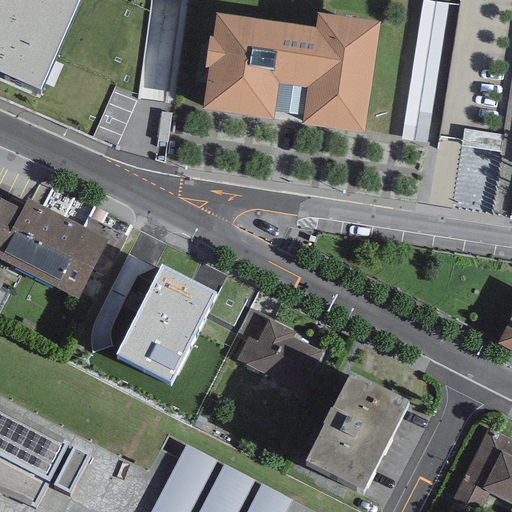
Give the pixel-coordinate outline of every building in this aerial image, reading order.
[(81,0),(0,0),(0,76),(42,94),(81,0)] [(423,5),(406,146),(431,149),(442,63),(443,63),(450,9),(423,5)] [(314,30),(216,15),(202,109),(365,134),(380,24),(317,15),(314,30)] [(143,104),(162,105),(163,66),(144,65),(143,104)] [(0,258),(78,299),(108,240),(29,199),(22,212),(1,201),(0,203),(0,258)] [(216,298),(159,269),(115,358),(171,387),(216,298)] [(511,314),(497,343),(511,350),(511,314)] [(322,349),(269,321),(259,341),(250,336),(238,360),(300,392),(322,349)] [(408,400),(352,372),(307,462),(363,490),(408,400)] [(37,507),(73,447),(0,407),(0,491),(10,494),(37,507)] [(511,503),(511,439),(489,428),(452,499),(475,511),(478,511),(489,492),(511,503)] [(189,511),(216,461),(185,445),(150,511),(189,511)] [(239,511),(256,480),(225,464),(200,511),(239,511)] [(283,511),(291,499),(260,483),(245,511),(283,511)]
